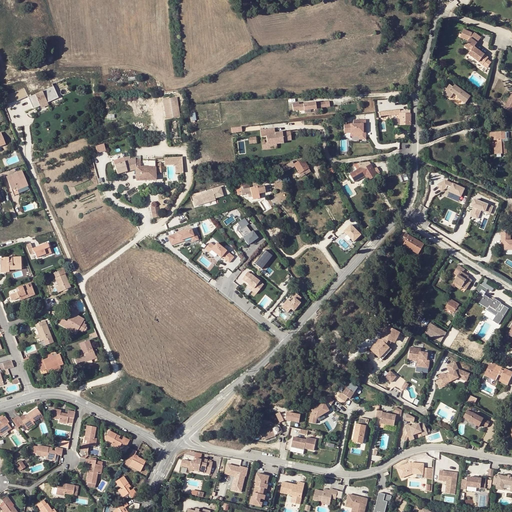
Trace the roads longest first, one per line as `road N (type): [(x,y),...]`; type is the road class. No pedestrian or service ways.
road 1 (tertiary): [(245,377),(397,215)]
road 2 (tertiary): [(397,215),(412,189),(415,100),(436,0)]
road 3 (residential): [(511,461),(419,450),(359,477),(335,474)]
road 4 (residential): [(397,215),(511,288)]
road 5 (residential): [(335,474),(211,448)]
road 6 (unknown): [(415,100),(289,101)]
